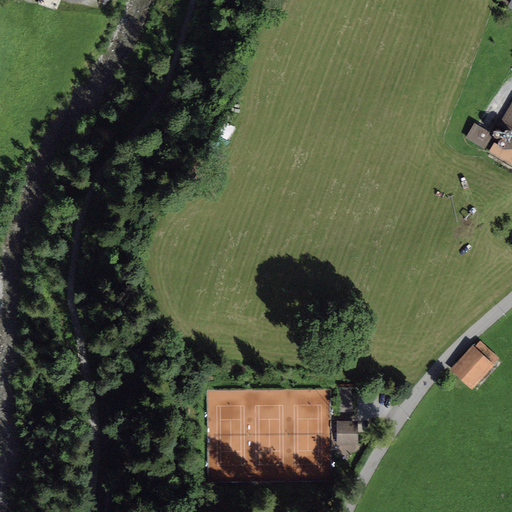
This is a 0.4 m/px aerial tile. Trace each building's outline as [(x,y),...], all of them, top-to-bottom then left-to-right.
[(87,61),(96,41),(86,37),(77,57),(87,61)] [(511,105),(500,125),(511,132),(511,145),(508,152),(495,144),(490,152),(511,164),(511,105)] [(486,150),(495,135),(476,123),(467,138),(486,150)] [(504,139),(505,136),(504,132),(500,131),(497,132),(496,136),(497,139),(500,140),(504,139)] [(508,148),(510,145),(508,142),(505,140),(502,142),(501,145),(502,148),(505,149),(508,148)] [(471,387),(498,356),(478,338),(473,344),(470,341),(448,367),(471,387)] [(338,446),(361,445),(360,421),(337,422),(338,446)]
